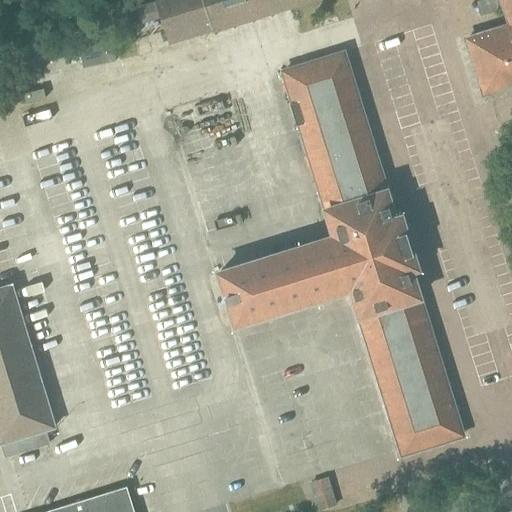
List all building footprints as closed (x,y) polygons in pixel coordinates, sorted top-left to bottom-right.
[(213,31),(276,11),(311,0),(156,0),(157,2),(136,9),(140,23),(161,17),(169,42),(213,28),(213,31)] [(511,0),(481,0),(477,1),(481,15),(505,7),(511,25),(467,39),(484,93),(511,84),(511,0)] [(393,209),(363,113),(344,53),(284,71),(335,236),(219,272),(219,273),(236,325),(351,289),(403,454),(463,435),(411,270),(417,268),(401,216),(405,215),(402,206),(393,209)] [(0,288),(0,440),(1,444),(2,443),(6,456),(50,442),(46,429),(55,427),(12,284),(0,288)] [(135,511),(127,486),(42,511),(135,511)]
